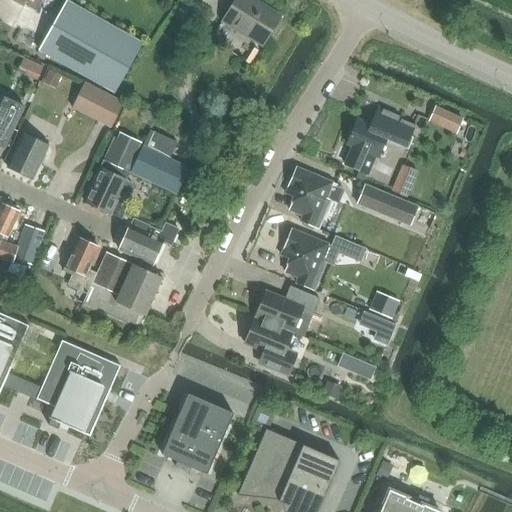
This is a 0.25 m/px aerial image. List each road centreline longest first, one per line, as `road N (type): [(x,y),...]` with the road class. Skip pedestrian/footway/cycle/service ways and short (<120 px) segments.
road 1 (residential): [(363,10),(185,333)]
road 2 (residential): [(511,80),(363,10)]
road 3 (residential): [(148,511),(0,448)]
